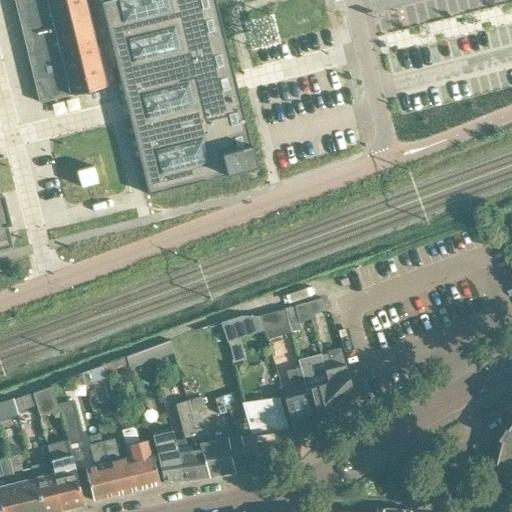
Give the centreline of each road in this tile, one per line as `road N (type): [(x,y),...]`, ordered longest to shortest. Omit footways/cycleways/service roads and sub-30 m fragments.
road 1 (residential): [(48,284),(390,158)]
road 2 (residential): [(182,511),(313,481),(414,421)]
road 3 (residential): [(348,0),(390,158)]
road 4 (unclassified): [(10,134),(48,284)]
road 5 (unclassified): [(511,497),(464,492),(414,421)]
